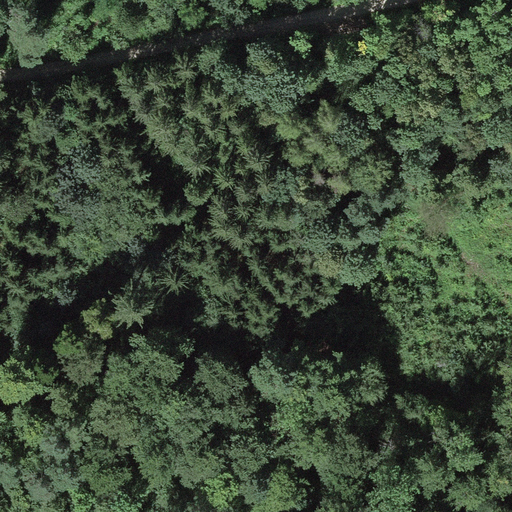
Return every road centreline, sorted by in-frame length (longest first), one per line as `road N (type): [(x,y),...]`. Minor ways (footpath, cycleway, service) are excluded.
road 1 (track): [(2,511),(122,427),(214,376),(294,349),(338,348),(511,466)]
road 2 (track): [(393,0),(0,78)]
